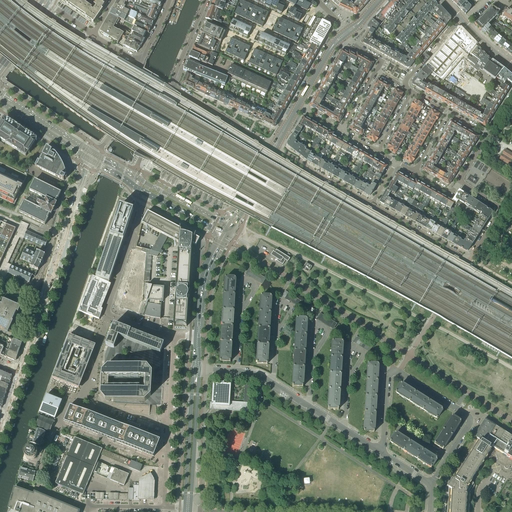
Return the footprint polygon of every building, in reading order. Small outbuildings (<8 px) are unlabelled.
[(72,0),(68,6),(72,8),(78,0),(77,0),(72,0)] [(72,8),(76,11),(82,3),(78,0),(72,8)] [(96,0),(90,9),(85,17),(93,23),(103,10),(101,9),(104,5),(96,0)] [(118,0),(115,5),(125,9),(129,2),(140,6),(141,3),(143,4),(143,2),(138,0),(136,0),(118,0)] [(137,0),(138,0),(143,2),(147,4),(149,5),(159,8),(160,7),(161,7),(161,5),(161,3),(151,0),(137,0)] [(216,0),(214,8),(222,12),(232,16),(238,0),(216,0)] [(251,39),(254,41),(285,55),(286,55),(289,49),(289,50),(291,46),(290,46),(292,41),(297,43),(303,29),(305,25),(303,24),(301,23),(306,15),(303,14),(284,5),(280,4),(272,0),(240,0),(234,14),(231,23),(232,23),(229,29),(230,30),(251,39)] [(296,0),(295,5),(295,6),(295,5),(301,8),(307,11),(311,5),(304,2),(303,4),(297,1),(297,0),(296,0)] [(338,7),(344,9),(349,4),(346,2),(347,1),(348,0),(344,0),(343,1),(338,7)] [(394,0),(390,0),(389,2),(394,7),(396,9),(398,8),(399,6),(400,5),(394,0)] [(405,0),(403,0),(407,3),(405,5),(411,10),(414,7),(405,0)] [(436,9),(438,6),(437,4),(433,0),(430,0),(428,2),(434,7),(435,8),(436,9)] [(461,0),(456,5),(459,8),(467,0),(461,0)] [(467,0),(459,8),(462,11),(470,3),(469,1),(467,0)] [(125,9),(134,13),(152,21),(154,22),(154,21),(154,20),(155,20),(156,18),(156,16),(157,16),(158,14),(157,14),(157,13),(141,7),(140,6),(129,2),(125,9)] [(350,2),(349,3),(359,12),(363,7),(357,2),(354,6),(350,2)] [(393,14),(393,13),(395,11),(393,9),(394,7),(389,2),(385,6),(393,14)] [(433,9),(434,7),(428,2),(426,5),(433,12),(436,9),(435,8),(434,9),(433,9)] [(76,11),(81,14),(86,6),(82,3),(76,11)] [(349,3),(349,4),(344,9),(356,15),(359,12),(349,3)] [(470,3),(462,11),(465,15),(469,11),(471,8),(471,7),(473,5),(470,3)] [(141,7),(157,13),(158,13),(159,8),(149,5),(148,7),(142,4),(141,7)] [(401,5),(400,4),(400,5),(399,6),(400,7),(402,9),(407,14),(411,10),(405,5),(403,7),(401,5)] [(115,5),(113,9),(131,18),(132,18),(134,13),(125,9),(115,5)] [(426,5),(423,9),(428,14),(429,12),(431,13),(429,15),(430,16),(433,12),(426,5)] [(81,14),(85,17),(90,9),(86,6),(81,14)] [(222,12),(214,8),(210,6),(205,19),(212,22),(212,20),(218,23),(227,27),(229,24),(223,22),(223,23),(221,22),(221,21),(220,20),(220,21),(218,20),(222,12)] [(382,10),(388,16),(389,14),(392,15),(393,14),(385,6),(382,10)] [(399,6),(398,8),(401,10),(399,12),(405,17),(407,14),(402,9),(400,7),(399,6)] [(438,6),(436,9),(433,12),(430,16),(433,13),(439,19),(445,13),(439,6),(439,7),(438,6)] [(481,31),(487,25),(498,13),(500,15),(501,13),(493,7),(493,8),(492,7),(489,10),(490,11),(487,14),(486,13),(483,16),(484,17),(482,19),(481,18),(478,21),(478,22),(476,25),(475,24),(481,31)] [(112,10),(110,14),(125,22),(128,24),(131,18),(113,9),(112,10)] [(419,13),(427,19),(428,18),(426,16),(428,14),(423,9),(419,13)] [(503,16),(506,19),(511,11),(508,9),(503,16)] [(382,10),(378,14),(384,20),(386,18),(388,19),(386,21),(387,22),(389,20),(390,18),(388,16),(382,10)] [(395,11),(393,13),(402,21),(405,17),(399,12),(398,14),(395,11)] [(134,13),(132,18),(144,24),(151,27),(153,23),(154,22),(152,21),(134,13)] [(393,13),(393,14),(392,15),(391,17),(399,24),(402,21),(393,13)] [(417,16),(422,21),(424,19),(426,21),(427,19),(419,13),(417,16)] [(439,22),(445,27),(450,20),(450,19),(445,13),(439,19),(441,20),(439,22)] [(109,38),(118,43),(121,38),(123,35),(126,36),(129,38),(142,45),(145,39),(143,38),(131,32),(130,34),(125,31),(124,34),(113,28),(118,21),(123,24),(125,22),(110,14),(104,24),(99,32),(104,34),(103,36),(106,37),(109,39),(109,38)] [(378,14),(371,22),(378,28),(384,20),(378,14)] [(419,24),(421,26),(423,24),(421,23),(422,21),(417,16),(414,19),(419,24)] [(427,19),(430,22),(433,24),(441,31),(445,27),(439,22),(438,21),(436,24),(430,19),(432,17),(430,16),(428,18),(427,19)] [(391,17),(390,18),(389,20),(389,21),(396,27),(399,24),(391,17)] [(58,34),(62,27),(63,26),(61,26),(61,25),(59,24),(57,23),(56,23),(56,22),(52,20),(51,19),(49,18),(45,24),(45,25),(44,25),(45,25),(46,26),(50,28),(53,30),(56,32),(58,34)] [(144,24),(132,18),(131,18),(128,24),(134,26),(146,32),(148,33),(151,27),(144,24)] [(309,43),(312,45),(319,49),(321,46),(331,28),(330,25),(329,24),(318,19),(315,24),(306,41),(309,43)] [(414,19),(411,22),(413,24),(416,27),(417,27),(418,28),(419,26),(420,27),(421,26),(419,24),(414,19)] [(427,19),(426,21),(431,25),(429,28),(431,30),(437,35),(441,31),(433,24),(430,22),(427,19)] [(389,20),(387,22),(389,24),(387,26),(393,31),(396,27),(389,21),(389,20)] [(367,28),(371,30),(376,33),(378,34),(379,33),(380,30),(378,28),(371,22),(370,24),(367,28)] [(409,24),(408,26),(415,33),(417,31),(415,29),(416,27),(413,24),(411,22),(409,24)] [(203,35),(212,39),(221,43),(225,33),(204,23),(200,33),(203,35)] [(393,31),(387,26),(385,24),(384,25),(382,28),(383,28),(384,29),(384,30),(389,35),(393,31)] [(483,33),(485,34),(490,28),(487,25),(481,31),(483,33)] [(121,79),(118,86),(125,89),(126,86),(127,84),(129,80),(131,76),(131,74),(133,71),(133,70),(134,67),(135,67),(135,66),(133,65),(130,64),(129,63),(126,61),(125,61),(121,58),(120,58),(116,55),(116,56),(116,57),(115,57),(115,58),(112,56),(113,54),(111,53),(111,52),(106,50),(106,49),(102,47),(101,47),(100,46),(97,44),(96,44),(95,43),(92,42),(91,41),(87,39),(86,38),(85,40),(84,40),(82,38),(80,37),(79,37),(80,37),(75,34),(75,35),(75,34),(71,32),(70,31),(66,29),(65,29),(65,28),(63,26),(62,27),(58,34),(63,37),(70,41),(72,42),(74,44),(77,45),(79,47),(82,48),(82,49),(81,51),(80,52),(83,53),(88,56),(90,57),(92,59),(95,60),(95,61),(97,62),(99,63),(101,64),(104,66),(106,67),(108,68),(109,69),(109,68),(116,72),(117,73),(118,74),(120,75),(121,76),(122,76),(121,79)] [(131,32),(143,38),(146,32),(134,26),(131,32)] [(408,26),(404,30),(410,34),(412,32),(413,36),(415,33),(408,26)] [(425,36),(423,39),(429,45),(433,40),(421,30),(419,28),(418,30),(425,36)] [(432,60),(425,68),(432,73),(434,75),(435,76),(436,76),(439,78),(442,80),(448,73),(464,54),(467,56),(475,45),(470,39),(465,34),(459,28),(449,40),(432,60)] [(485,34),(489,38),(494,31),(490,28),(485,34)] [(423,29),(421,30),(433,40),(437,35),(431,30),(428,33),(423,29)] [(363,43),(368,46),(372,39),(371,38),(373,34),(374,35),(376,33),(371,30),(363,43)] [(404,30),(402,33),(408,39),(407,40),(408,40),(411,38),(409,36),(410,35),(410,34),(404,30)] [(489,38),(493,41),(498,35),(494,31),(489,38)] [(408,40),(407,40),(408,39),(402,33),(399,36),(406,43),(408,40)] [(199,44),(198,46),(211,52),(216,54),(221,43),(212,39),(203,35),(202,37),(201,36),(198,44),(199,44)] [(368,46),(373,49),(381,36),(380,35),(376,41),(372,39),(368,46)] [(373,49),(378,52),(383,45),(379,43),(383,35),(382,35),(381,36),(373,49)] [(493,41),(497,45),(502,39),(498,35),(493,41)] [(406,43),(399,36),(396,40),(401,44),(401,45),(404,46),(406,43)] [(504,37),(502,39),(497,45),(501,48),(507,42),(506,42),(505,40),(506,38),(504,37)] [(131,44),(129,49),(137,53),(142,45),(129,38),(127,42),(126,41),(126,42),(131,44)] [(225,53),(230,55),(236,41),(231,39),(225,53)] [(378,52),(384,55),(391,43),(392,41),(390,39),(387,45),(387,46),(386,47),(384,46),(383,45),(378,52)] [(415,41),(416,42),(425,49),(429,45),(423,39),(420,42),(417,39),(415,41)] [(230,55),(234,57),(240,43),(236,41),(230,55)] [(425,49),(416,42),(412,46),(415,48),(421,54),(425,49)] [(501,48),(506,52),(511,45),(507,42),(501,48)] [(234,57),(239,59),(245,45),(240,43),(234,57)] [(384,55),(389,58),(393,51),(390,49),(393,43),(391,43),(384,55)] [(191,52),(204,58),(209,60),(211,52),(198,46),(194,44),(191,52)] [(308,51),(306,55),(313,59),(316,54),(302,46),(298,44),(297,46),(297,47),(303,50),(303,49),(308,51)] [(302,44),(302,46),(316,54),(319,49),(312,45),(310,48),(302,44)] [(245,45),(239,59),(244,61),(250,48),(245,45)] [(393,51),(389,58),(394,61),(403,47),(401,45),(401,46),(398,50),(395,48),(394,49),(393,51)] [(476,45),(467,56),(468,57),(469,58),(467,60),(466,59),(465,60),(470,64),(471,63),(471,64),(482,52),(478,47),(477,47),(476,45)] [(394,61),(399,64),(403,57),(400,55),(404,47),(403,47),(394,61)] [(406,49),(407,50),(417,58),(421,54),(415,48),(412,51),(408,48),(406,49)] [(248,63),(253,65),(259,52),(255,50),(248,63)] [(350,59),(349,61),(351,62),(355,55),(349,52),(348,54),(343,50),(341,51),(338,55),(346,59),(347,58),(350,59)] [(410,54),(407,57),(414,63),(417,58),(407,50),(406,51),(410,54)] [(293,54),(293,55),(294,55),(310,64),(313,59),(306,55),(304,59),(299,56),(300,55),(293,51),(292,51),(291,53),(293,54)] [(197,61),(202,63),(204,58),(191,52),(189,57),(197,61)] [(216,55),(216,54),(211,52),(209,60),(207,64),(212,66),(217,55),(216,55)] [(253,65),(257,67),(264,54),(259,52),(253,65)] [(482,52),(471,64),(474,66),(475,66),(478,69),(481,65),(479,64),(486,56),(482,52)] [(257,67),(262,70),(268,56),(264,54),(257,67)] [(356,56),(355,55),(351,62),(353,63),(353,64),(354,64),(355,63),(356,61),(359,55),(357,54),(356,56)] [(299,62),(300,61),(302,62),(300,65),(307,70),(310,64),(294,55),(292,58),(299,62)] [(338,55),(335,61),(347,67),(348,65),(346,64),(344,63),(346,59),(338,55)] [(373,63),(359,55),(356,61),(357,62),(360,64),(361,62),(362,62),(371,67),(373,63)] [(403,57),(399,64),(407,69),(409,68),(414,63),(407,57),(405,55),(403,57)] [(262,70),(266,72),(273,58),(268,56),(262,70)] [(479,64),(481,65),(484,68),(482,71),(495,80),(498,76),(504,69),(492,61),(489,63),(488,63),(491,60),(487,57),(486,56),(479,64)] [(266,72),(271,74),(277,60),(273,58),(266,72)] [(213,82),(216,83),(218,84),(225,86),(225,83),(227,79),(228,77),(225,75),(202,66),(193,62),(187,60),(183,70),(187,72),(196,75),(204,78),(206,79),(208,80),(211,81),(213,82)] [(277,60),(271,74),(276,76),(282,62),(277,60)] [(469,66),(469,65),(470,64),(465,60),(458,70),(463,74),(469,66)] [(335,61),(332,66),(340,70),(342,67),(347,69),(345,73),(347,74),(349,70),(349,69),(347,67),(335,61)] [(290,62),(288,65),(292,68),(304,74),(307,70),(300,65),(298,69),(296,68),(296,67),(296,66),(296,65),(290,62)] [(362,62),(359,68),(368,72),(371,67),(362,62)] [(232,76),(237,67),(231,65),(227,74),(232,76)] [(294,72),(294,71),(296,72),(294,76),(301,80),(304,74),(292,68),(288,65),(287,65),(285,69),(292,72),(294,72)] [(332,66),(329,71),(344,79),(345,78),(347,74),(345,73),(343,76),(341,74),(340,75),(338,74),(340,70),(332,66)] [(351,66),(349,69),(364,77),(366,74),(367,74),(368,72),(359,68),(357,71),(353,69),(354,68),(351,66)] [(231,78),(236,81),(242,70),(237,67),(232,76),(231,78)] [(433,76),(434,75),(425,68),(421,72),(428,78),(431,75),(433,76)] [(356,74),(353,78),(361,82),(364,77),(349,69),(349,70),(356,74)] [(504,69),(498,76),(500,78),(498,81),(500,83),(508,73),(504,69)] [(236,81),(241,83),(246,72),(242,70),(236,81)] [(329,71),(326,76),(334,81),(336,77),(343,81),(344,79),(329,71)] [(195,78),(196,75),(187,72),(182,85),(190,88),(195,78)] [(241,83),(246,85),(251,74),(246,72),(241,83)] [(421,72),(416,79),(422,84),(423,82),(424,80),(425,81),(428,78),(421,72)] [(281,76),(282,76),(298,85),(301,80),(294,76),(292,75),(290,78),(289,78),(289,77),(288,76),(283,73),(281,76)] [(508,73),(500,83),(501,84),(504,81),(505,82),(507,80),(508,81),(511,76),(508,73)] [(246,85),(251,87),(256,76),(251,74),(246,85)] [(251,87),(256,90),(261,79),(256,76),(251,87)] [(280,79),(287,82),(288,81),(289,82),(288,83),(289,84),(288,86),(296,90),(298,85),(282,76),(280,79)] [(326,76),(323,82),(338,90),(339,88),(332,84),(334,81),(326,76)] [(190,88),(195,91),(198,83),(200,80),(195,78),(190,88)] [(345,78),(344,79),(358,87),(361,82),(353,78),(352,81),(345,78)] [(256,90),(261,92),(266,81),(261,79),(256,90)] [(358,87),(344,79),(343,81),(350,85),(348,88),(355,93),(358,87)] [(378,79),(375,83),(386,89),(387,91),(390,86),(378,79)] [(413,85),(424,92),(428,85),(423,82),(422,84),(416,79),(412,83),(413,85)] [(266,81),(261,92),(266,94),(271,83),(266,81)] [(323,82),(320,87),(328,91),(330,87),(337,91),(338,90),(323,82)] [(424,92),(429,95),(436,83),(435,82),(432,87),(428,85),(424,92)] [(492,85),(498,89),(506,94),(509,88),(504,84),(500,88),(498,86),(499,85),(494,82),(492,85)] [(195,91),(200,93),(203,85),(198,83),(195,91)] [(209,97),(214,100),(218,91),(215,90),(218,84),(216,83),(213,89),(209,97)] [(375,87),(373,89),(381,93),(383,90),(385,91),(386,89),(375,83),(374,86),(375,87)] [(429,95),(435,98),(439,91),(435,89),(438,84),(436,83),(429,95)] [(440,101),(445,104),(449,97),(446,95),(448,90),(449,91),(449,90),(450,89),(451,88),(451,87),(452,86),(449,84),(448,87),(446,89),(440,101)] [(200,93),(204,95),(208,87),(203,85),(200,93)] [(125,89),(118,86),(115,94),(121,98),(123,93),(124,90),(125,89)] [(280,86),(279,88),(292,96),(296,90),(288,86),(286,90),(280,86)] [(204,95),(209,97),(213,89),(208,87),(204,95)] [(320,87),(317,92),(329,99),(329,98),(330,97),(326,95),(328,91),(320,87)] [(284,93),(282,96),(290,100),(292,96),(279,88),(278,88),(277,90),(284,93)] [(339,88),(338,90),(352,98),(355,93),(348,88),(346,92),(339,88)] [(439,91),(435,98),(440,101),(446,89),(445,88),(444,90),(440,88),(439,91)] [(370,94),(383,101),(384,99),(384,98),(385,98),(386,96),(384,95),(382,98),(381,98),(378,97),(381,93),(373,89),(370,94)] [(399,97),(401,98),(402,97),(401,96),(403,94),(395,89),(393,92),(392,91),(391,93),(394,94),(394,95),(396,96),(396,95),(399,96),(399,97)] [(492,90),(491,92),(502,99),(506,94),(498,89),(496,93),(492,90)] [(352,98),(338,90),(337,91),(344,95),(342,99),(349,103),(352,98)] [(445,104),(450,107),(459,91),(457,90),(457,91),(456,91),(453,95),(452,95),(451,98),(449,97),(445,104)] [(494,96),(492,100),(499,104),(502,99),(491,92),(488,90),(486,92),(491,95),(494,96)] [(214,100),(219,102),(223,93),(218,91),(214,100)] [(219,102),(223,104),(229,93),(224,91),(223,93),(219,102)] [(450,107),(455,110),(460,103),(456,101),(459,96),(460,97),(461,95),(463,96),(464,94),(459,91),(450,107)] [(317,92),(314,97),(322,101),(324,98),(328,100),(329,99),(317,92)] [(223,104),(228,106),(233,96),(233,95),(229,93),(223,104)] [(390,97),(398,102),(400,100),(401,98),(399,97),(399,96),(396,95),(396,96),(394,95),(394,94),(391,93),(390,95),(391,95),(390,97)] [(173,105),(176,107),(176,106),(188,113),(188,112),(189,111),(189,110),(190,110),(190,109),(191,108),(192,105),(193,104),(193,103),(192,102),(188,100),(187,100),(183,97),(181,96),(181,95),(180,95),(178,94),(177,94),(177,96),(176,97),(175,100),(174,101),(174,102),(174,103),(173,105)] [(381,103),(383,101),(370,94),(367,99),(375,103),(377,100),(379,101),(379,102),(381,103)] [(228,106),(233,109),(237,100),(234,99),(235,97),(233,96),(228,106)] [(272,98),(274,99),(287,106),(290,100),(282,96),(282,97),(280,96),(278,99),(273,96),(272,98)] [(461,113),(469,98),(467,96),(465,99),(464,99),(461,104),(460,103),(455,110),(461,113)] [(104,118),(111,122),(113,118),(114,114),(116,109),(118,105),(120,101),(120,100),(114,97),(113,97),(113,98),(112,101),(111,103),(109,106),(106,113),(104,118)] [(314,97),(311,102),(321,108),(322,106),(320,105),(322,101),(314,97)] [(384,98),(384,99),(389,102),(389,103),(391,104),(392,103),(394,105),(396,106),(398,102),(390,97),(389,97),(388,99),(385,98),(384,98)] [(461,113),(466,116),(470,108),(466,106),(469,102),(471,99),(469,98),(461,113)] [(278,103),(276,107),(284,111),(287,106),(274,99),(273,101),(278,103)] [(332,99),(332,100),(346,108),(349,103),(342,99),(340,102),(333,99),(332,99)] [(373,107),(375,103),(367,99),(364,105),(377,112),(377,111),(379,107),(378,106),(377,108),(376,107),(375,108),(373,107)] [(387,103),(385,106),(393,110),(396,106),(394,105),(392,103),(391,104),(389,103),(389,102),(384,99),(383,101),(386,103),(387,103)] [(481,100),(496,109),(499,104),(492,100),(490,103),(483,99),(482,100),(481,100)] [(233,109),(238,111),(242,102),(237,100),(233,109)] [(338,105),(336,109),(343,113),(346,108),(332,100),(331,102),(330,103),(335,106),(336,104),(338,105)] [(479,104),(480,106),(481,106),(482,105),(483,103),(486,105),(485,105),(488,107),(486,110),(493,115),(496,109),(481,100),(479,104)] [(413,103),(412,105),(415,107),(414,107),(417,108),(417,107),(419,109),(421,110),(423,108),(422,108),(423,105),(415,101),(413,103)] [(238,111),(243,113),(246,104),(242,102),(238,111)] [(310,107),(324,114),(326,110),(323,109),(324,107),(322,106),(321,108),(311,102),(310,105),(311,107),(310,107)] [(193,109),(192,111),(190,110),(189,110),(189,111),(188,112),(188,113),(188,114),(185,118),(180,128),(173,140),(166,154),(162,160),(162,161),(161,161),(159,166),(158,167),(162,169),(163,170),(164,170),(165,171),(166,172),(167,172),(168,173),(169,173),(170,174),(171,174),(172,175),(173,176),(174,176),(176,177),(177,177),(177,178),(178,178),(178,179),(183,181),(184,181),(183,181),(188,184),(189,184),(193,187),(193,186),(193,187),(194,187),(198,189),(199,190),(203,192),(204,192),(204,193),(208,195),(209,195),(213,198),(214,198),(219,200),(220,201),(224,203),(225,203),(225,204),(227,205),(228,205),(231,200),(232,200),(233,198),(236,194),(237,193),(237,192),(238,191),(240,187),(241,185),(244,181),(245,178),(247,175),(247,174),(249,172),(251,167),(252,165),(255,161),(256,159),(258,154),(259,153),(260,152),(257,150),(254,148),(251,146),(246,143),(249,137),(245,135),(244,134),(240,132),(239,131),(235,129),(235,128),(231,126),(230,126),(230,125),(226,123),(225,123),(221,120),(220,120),(216,117),(212,114),(211,114),(207,112),(206,113),(207,113),(207,114),(206,114),(205,115),(205,117),(204,118),(204,117),(196,112),(197,110),(198,107),(198,106),(197,105),(197,106),(197,105),(196,104),(195,105),(194,107),(193,109)] [(243,113),(247,115),(252,105),(250,104),(249,106),(246,104),(243,113)] [(257,106),(252,104),(252,105),(247,115),(252,117),(256,109),(257,107),(257,106)] [(267,109),(270,110),(281,116),(284,111),(276,107),(275,106),(274,108),(273,109),(271,108),(273,105),(270,104),(267,109)] [(466,116),(471,119),(479,105),(477,104),(473,111),(470,108),(466,116)] [(471,119),(476,122),(480,114),(477,112),(480,106),(479,104),(479,105),(471,119)] [(154,150),(152,154),(162,160),(166,154),(173,140),(180,128),(185,118),(188,114),(188,113),(176,106),(176,107),(173,105),(168,116),(163,127),(162,130),(159,136),(155,146),(154,150)] [(375,114),(377,112),(364,105),(361,110),(369,114),(371,110),(374,112),(374,113),(375,114)] [(412,106),(410,109),(418,114),(420,111),(421,112),(421,110),(419,109),(417,107),(417,108),(414,107),(415,107),(412,105),(411,106),(412,106)] [(207,111),(206,111),(202,108),(202,109),(201,108),(202,108),(200,107),(198,106),(198,107),(197,110),(196,112),(204,117),(204,118),(205,117),(205,115),(206,114),(207,114),(207,113),(206,113),(207,112),(207,111)] [(383,108),(382,109),(384,111),(386,112),(387,112),(389,113),(391,114),(393,110),(385,106),(384,108),(383,108)] [(252,117),(257,120),(260,111),(262,109),(257,107),(256,109),(252,117)] [(265,114),(266,112),(266,110),(262,108),(262,109),(260,111),(257,120),(261,122),(265,114)] [(331,110),(331,111),(331,113),(341,119),(343,116),(342,116),(343,113),(336,109),(334,113),(332,112),(333,111),(331,110)] [(382,112),(381,114),(389,118),(391,114),(389,113),(387,112),(386,112),(384,111),(382,109),(381,111),(382,112)] [(410,109),(408,113),(410,114),(410,115),(412,116),(413,115),(415,116),(414,117),(417,118),(418,117),(417,116),(418,114),(410,109)] [(482,112),(480,114),(482,116),(489,120),(493,115),(486,110),(484,109),(482,111),(485,112),(484,113),(482,112)] [(281,116),(270,110),(269,113),(273,115),(272,118),(270,117),(266,124),(274,128),(281,116)] [(326,110),(324,114),(339,123),(341,119),(331,113),(331,111),(330,112),(326,110)] [(367,118),(369,114),(361,110),(358,115),(371,122),(371,120),(369,119),(367,118)] [(429,112),(428,114),(430,115),(430,116),(432,117),(433,116),(435,117),(435,118),(438,119),(439,118),(438,117),(439,114),(431,110),(430,112),(429,112)] [(408,113),(406,117),(414,122),(415,120),(419,122),(420,120),(417,118),(414,117),(415,116),(413,115),(412,116),(410,115),(410,114),(408,113)] [(261,122),(266,124),(270,117),(270,116),(265,114),(261,122)] [(379,116),(378,116),(377,117),(380,119),(379,120),(382,121),(382,120),(385,121),(384,122),(386,123),(389,118),(381,114),(379,116)] [(428,116),(426,118),(434,123),(436,120),(437,121),(438,119),(435,118),(435,117),(433,116),(432,117),(430,116),(430,115),(428,114),(427,115),(428,116)] [(480,114),(476,122),(485,127),(489,120),(482,116),(480,114)] [(370,122),(371,122),(358,115),(355,120),(363,125),(365,121),(369,123),(370,122)] [(377,120),(376,122),(384,127),(386,123),(384,122),(385,121),(382,120),(382,121),(379,120),(380,119),(377,117),(374,116),(374,117),(373,117),(377,120)] [(303,117),(295,132),(301,135),(305,128),(309,120),(304,117),(303,118),(303,117)] [(406,117),(403,121),(406,123),(408,125),(409,124),(411,125),(410,125),(412,126),(415,128),(416,126),(412,124),(414,122),(406,117)] [(424,120),(423,122),(426,124),(428,125),(428,124),(431,126),(430,126),(432,127),(434,123),(426,118),(425,121),(424,120)] [(24,131),(18,128),(17,127),(17,128),(4,119),(4,120),(0,126),(0,139),(15,150),(26,157),(36,141),(36,140),(24,132),(24,131)] [(308,134),(315,123),(309,120),(305,128),(309,130),(307,133),(308,134)] [(365,126),(363,125),(355,120),(354,122),(353,122),(351,125),(362,131),(363,129),(365,126)] [(99,129),(100,129),(102,131),(105,133),(106,132),(108,129),(108,128),(109,127),(110,125),(110,124),(103,121),(102,123),(101,125),(100,128),(99,129)] [(403,121),(401,125),(409,130),(410,128),(411,128),(412,126),(410,125),(411,125),(409,124),(408,125),(406,123),(403,121)] [(448,128),(446,130),(452,134),(454,131),(455,132),(459,125),(451,121),(447,128),(448,128)] [(374,124),(373,126),(375,127),(375,128),(377,129),(378,128),(380,130),(382,131),(384,127),(376,122),(375,124),(374,124)] [(423,124),(422,126),(430,131),(432,127),(430,126),(431,126),(428,124),(428,125),(426,124),(423,122),(422,123),(423,124)] [(315,133),(320,126),(315,123),(308,134),(306,138),(308,139),(312,131),(315,133)] [(365,132),(362,131),(351,125),(349,129),(363,136),(364,134),(365,132)] [(373,128),(371,130),(379,135),(382,131),(380,130),(378,128),(377,129),(375,128),(375,127),(373,126),(371,125),(370,126),(373,128)] [(401,125),(398,130),(401,131),(401,132),(404,133),(404,132),(406,133),(406,134),(411,136),(412,135),(408,132),(409,130),(401,125)] [(465,129),(459,125),(455,132),(461,135),(465,129)] [(316,143),(325,129),(320,126),(315,133),(319,135),(317,139),(316,138),(314,141),(312,139),(311,141),(316,143)] [(419,128),(418,130),(422,132),(421,132),(423,133),(424,132),(426,134),(428,135),(430,131),(422,126),(420,129),(419,128)] [(324,142),(325,141),(330,132),(325,129),(316,143),(316,144),(318,145),(319,143),(321,140),(322,140),(322,141),(324,142)] [(465,141),(471,132),(465,129),(461,135),(459,138),(461,139),(463,136),(464,137),(463,140),(465,141)] [(369,132),(368,134),(371,135),(370,136),(372,138),(373,137),(375,138),(378,140),(379,138),(378,137),(379,135),(371,130),(370,133),(369,132)] [(398,130),(396,134),(404,138),(406,136),(410,138),(411,136),(406,134),(406,133),(404,132),(404,133),(401,132),(401,131),(398,130)] [(418,132),(417,135),(425,139),(428,135),(426,134),(424,132),(423,133),(421,132),(422,132),(418,130),(417,132),(418,132)] [(446,130),(443,136),(456,143),(457,143),(458,141),(458,140),(452,137),(454,135),(452,134),(446,130)] [(288,146),(292,150),(296,143),(296,142),(295,141),(298,136),(300,137),(301,135),(295,132),(288,144),(288,145),(288,146)] [(325,149),(326,150),(327,150),(334,136),(332,135),(333,134),(330,132),(325,141),(329,143),(325,149)] [(466,142),(473,146),(479,137),(471,132),(465,141),(466,141),(467,139),(469,140),(467,142),(466,141),(466,142)] [(371,135),(368,134),(367,136),(368,136),(367,139),(368,140),(371,142),(371,141),(375,143),(376,141),(377,141),(378,140),(375,138),(373,137),(372,138),(370,136),(371,135)] [(396,134),(394,138),(397,139),(396,140),(399,141),(399,140),(401,141),(401,142),(403,143),(404,141),(403,141),(404,138),(396,134)] [(415,136),(414,138),(417,140),(419,142),(419,141),(421,142),(423,143),(425,139),(417,135),(416,137),(415,136)] [(327,150),(328,151),(332,145),(335,147),(339,139),(334,136),(327,150)] [(443,136),(440,141),(448,145),(450,141),(452,143),(451,144),(455,146),(456,143),(443,136)] [(257,150),(263,147),(263,146),(261,145),(259,144),(258,143),(254,141),(254,140),(249,138),(249,137),(246,143),(251,146),(254,148),(257,150)] [(292,150),(297,153),(305,138),(304,137),(300,144),(296,142),(296,143),(292,150)] [(297,153),(302,157),(306,150),(307,148),(303,146),(304,144),(305,144),(306,142),(307,139),(306,138),(305,138),(297,153)] [(394,138),(392,142),(400,146),(401,144),(402,145),(403,143),(401,142),(401,141),(399,140),(399,141),(396,140),(397,139),(394,138)] [(414,141),(413,143),(421,147),(423,143),(421,142),(419,141),(419,142),(417,140),(414,138),(413,140),(414,141)] [(335,155),(337,156),(338,155),(345,142),(339,139),(335,147),(339,149),(338,151),(335,155)] [(457,143),(470,151),(473,146),(466,142),(464,140),(462,143),(458,141),(457,143)] [(311,152),(316,144),(316,143),(311,141),(313,142),(310,149),(311,149),(309,152),(306,150),(302,157),(306,161),(310,154),(311,152)] [(440,141),(437,146),(450,153),(451,152),(450,151),(450,150),(448,149),(447,150),(446,149),(448,145),(440,141)] [(345,155),(346,153),(350,145),(345,142),(338,155),(339,155),(341,153),(345,155)] [(389,144),(388,145),(391,147),(393,149),(394,148),(396,149),(396,150),(401,153),(402,151),(401,150),(398,149),(400,146),(392,142),(390,144),(389,144)] [(410,145),(409,146),(412,148),(412,149),(414,150),(415,149),(417,150),(417,151),(418,151),(421,147),(413,143),(411,145),(410,145)] [(459,151),(467,156),(470,151),(457,143),(456,143),(455,146),(457,147),(457,146),(459,147),(459,146),(462,148),(459,151)] [(316,144),(311,152),(310,154),(311,154),(311,153),(313,154),(318,150),(320,146),(318,145),(316,144)] [(342,159),(347,162),(355,148),(350,145),(346,153),(349,155),(348,157),(345,155),(342,159)] [(391,147),(388,145),(387,147),(388,148),(387,150),(395,155),(396,152),(397,153),(400,155),(401,153),(396,150),(396,149),(394,148),(393,149),(391,147)] [(409,149),(408,151),(416,156),(418,151),(417,151),(417,150),(415,149),(414,150),(412,149),(412,148),(409,146),(408,148),(409,149)] [(437,146),(434,151),(442,155),(444,152),(449,155),(450,153),(437,146)] [(36,167),(64,181),(66,176),(65,171),(65,169),(64,167),(63,166),(62,164),(61,162),(61,160),(59,159),(58,157),(57,155),(56,154),(55,152),(46,147),(42,155),(40,154),(37,160),(38,160),(35,166),(36,167)] [(312,164),(317,167),(326,150),(325,149),(323,148),(321,153),(322,154),(321,155),(318,153),(316,157),(312,164)] [(347,162),(349,163),(350,163),(352,159),(351,159),(353,157),(357,159),(361,152),(355,148),(347,162)] [(98,161),(96,168),(94,173),(98,175),(99,175),(103,177),(103,176),(104,174),(105,172),(110,157),(111,154),(109,153),(108,152),(107,152),(106,151),(102,149),(100,154),(98,160),(98,161)] [(317,167),(322,170),(326,162),(327,160),(324,158),(327,154),(330,156),(331,153),(328,151),(327,150),(326,150),(317,167)] [(499,159),(504,162),(510,166),(511,163),(511,154),(505,150),(499,159)] [(405,153),(404,155),(407,156),(409,158),(409,157),(411,158),(414,160),(415,159),(414,158),(416,156),(408,151),(406,153),(405,153)] [(434,151),(431,157),(444,164),(444,163),(445,162),(442,160),(442,161),(440,159),(442,155),(434,151)] [(450,153),(464,161),(467,156),(459,151),(457,155),(455,153),(452,151),(451,152),(450,153)] [(356,167),(358,168),(366,154),(361,152),(357,159),(360,161),(356,167)] [(453,162),(460,166),(464,161),(450,153),(449,155),(451,157),(452,156),(455,158),(453,162)] [(158,167),(159,166),(161,161),(162,161),(162,160),(152,154),(150,158),(149,161),(150,162),(151,162),(151,163),(152,163),(152,164),(152,163),(153,164),(157,166),(158,167)] [(306,161),(312,164),(316,157),(311,154),(310,154),(306,161)] [(366,154),(358,168),(360,169),(362,165),(363,163),(367,165),(371,158),(366,154)] [(407,156),(404,155),(403,156),(404,157),(403,159),(411,164),(413,161),(413,162),(414,160),(411,158),(409,157),(409,158),(407,156)] [(327,173),(333,176),(337,169),(333,166),(334,164),(336,162),(339,157),(337,156),(334,160),(327,173)] [(285,160),(280,157),(279,159),(277,162),(277,163),(276,164),(276,165),(284,169),(296,176),(300,178),(319,190),(324,192),(338,201),(363,215),(367,217),(386,228),(397,234),(411,242),(412,243),(419,247),(427,251),(442,260),(450,264),(454,267),(457,269),(457,268),(458,268),(458,267),(460,265),(461,263),(461,262),(461,261),(462,261),(462,262),(459,260),(458,259),(454,257),(454,256),(450,254),(449,254),(445,251),(444,251),(440,248),(440,249),(439,248),(435,246),(434,246),(434,245),(430,243),(425,240),(421,237),(420,238),(420,237),(416,235),(415,235),(411,232),(410,232),(406,229),(405,229),(401,226),(401,227),(401,226),(396,224),(396,223),(392,221),(391,221),(387,218),(386,218),(382,215),(382,216),(381,215),(377,213),(376,212),(372,210),(367,207),(362,204),(358,202),(357,202),(357,201),(353,199),(352,199),(348,196),(347,196),(348,196),(343,193),(343,194),(343,193),(339,191),(338,191),(338,190),(334,188),(333,188),(329,185),(328,185),(324,183),(323,182),(319,180),(319,179),(314,177),(314,176),(310,174),(309,174),(305,171),(304,171),(300,168),(299,168),(296,166),(295,165),(295,166),(295,165),(291,163),(290,163),(290,162),(286,160),(285,160)] [(431,157),(428,162),(434,165),(438,167),(440,164),(443,165),(444,164),(431,157)] [(367,173),(369,174),(376,160),(371,158),(367,165),(370,167),(369,169),(367,173)] [(111,180),(113,181),(121,159),(119,159),(111,180)] [(322,170),(327,173),(334,160),(332,160),(331,162),(327,160),(326,162),(322,170)] [(368,174),(373,177),(375,174),(372,173),(372,172),(374,169),(377,171),(382,163),(376,160),(369,174),(368,174)] [(445,162),(444,163),(447,165),(457,171),(460,166),(453,162),(451,165),(449,164),(450,163),(446,161),(445,162)] [(0,198),(14,205),(19,196),(18,195),(27,176),(0,162),(0,198)] [(338,179),(343,182),(347,174),(349,171),(345,169),(349,163),(347,162),(345,166),(338,179)] [(422,170),(430,175),(434,169),(433,168),(434,165),(428,162),(427,164),(426,163),(422,170)] [(375,174),(373,177),(379,180),(387,166),(382,163),(377,171),(379,172),(377,175),(375,174)] [(447,172),(448,173),(454,176),(457,171),(447,165),(444,163),(444,164),(443,165),(449,168),(447,172)] [(333,176),(338,179),(345,166),(343,165),(341,168),(340,170),(337,169),(333,176)] [(343,182),(348,185),(358,168),(356,167),(355,166),(353,171),(351,173),(352,174),(351,176),(347,174),(343,182)] [(348,185),(354,188),(358,180),(359,178),(357,176),(361,169),(360,169),(358,168),(348,185)] [(430,175),(435,178),(439,172),(434,169),(430,175)] [(397,172),(390,185),(394,187),(397,182),(401,175),(397,172)] [(435,178),(441,181),(445,175),(439,172),(435,178)] [(445,175),(441,181),(448,185),(454,176),(448,173),(447,176),(445,175)] [(402,185),(406,177),(401,175),(397,182),(402,185)] [(354,188),(359,191),(366,179),(364,177),(362,180),(361,182),(358,180),(354,188)] [(368,186),(364,193),(368,196),(369,196),(370,196),(375,186),(379,180),(373,177),(372,180),(368,186)] [(404,193),(411,180),(406,177),(402,185),(406,187),(403,192),(404,193)] [(359,191),(364,193),(368,186),(364,184),(366,181),(367,179),(366,179),(359,191)] [(58,199),(61,193),(35,180),(29,191),(43,198),(42,201),(40,200),(37,204),(39,205),(38,208),(24,202),(19,212),(45,225),(48,219),(47,219),(49,214),(51,215),(52,212),(53,212),(55,207),(56,204),(55,203),(57,199),(58,199)] [(408,199),(408,198),(409,196),(406,194),(409,189),(413,191),(413,190),(418,182),(416,180),(415,182),(411,180),(404,193),(403,195),(403,196),(408,199)] [(418,182),(413,190),(416,192),(415,195),(414,195),(411,199),(414,201),(415,197),(423,184),(418,182)] [(420,193),(424,195),(428,187),(423,184),(415,197),(417,198),(420,193)] [(398,189),(394,187),(390,185),(388,189),(392,191),(391,192),(395,194),(396,195),(401,199),(403,196),(403,195),(404,193),(403,192),(400,190),(398,191),(397,190),(398,189)] [(422,205),(423,206),(424,207),(433,190),(428,187),(424,195),(427,197),(425,201),(422,205)] [(380,203),(384,205),(390,194),(393,196),(395,197),(396,195),(395,194),(391,192),(392,191),(388,189),(380,203)] [(433,190),(424,207),(426,208),(431,199),(434,201),(439,193),(433,190)] [(457,203),(463,194),(459,191),(453,201),(454,202),(454,203),(457,204),(457,203)] [(435,207),(437,208),(444,196),(439,193),(434,201),(438,203),(435,207)] [(387,206),(389,208),(393,200),(389,198),(389,196),(391,197),(392,195),(390,194),(384,205),(385,206),(386,207),(387,206)] [(463,194),(457,203),(460,204),(461,203),(462,203),(460,206),(462,207),(463,205),(463,204),(468,197),(463,194)] [(389,208),(394,211),(401,199),(396,195),(395,197),(399,199),(397,202),(393,200),(389,208)] [(437,208),(437,209),(438,210),(438,209),(439,209),(441,205),(445,207),(449,200),(444,196),(437,208)] [(464,211),(465,212),(473,200),(468,197),(463,204),(467,207),(464,211)] [(400,214),(405,217),(413,201),(411,199),(408,198),(408,199),(406,202),(407,202),(406,202),(410,204),(407,208),(404,206),(400,214)] [(394,211),(400,214),(404,206),(400,204),(403,200),(401,199),(394,211)] [(449,200),(445,207),(450,210),(448,213),(447,215),(445,218),(447,219),(450,214),(451,212),(453,209),(451,208),(454,204),(454,203),(454,202),(453,201),(452,200),(451,200),(449,200)] [(473,200),(465,212),(463,217),(465,218),(469,212),(472,214),(474,211),(478,204),(473,200)] [(405,217),(410,220),(414,212),(410,210),(413,206),(416,208),(419,204),(414,201),(413,201),(405,217)] [(415,223),(424,208),(424,207),(423,206),(422,206),(419,204),(416,208),(420,210),(418,214),(414,212),(410,220),(415,223)] [(479,214),(480,213),(483,207),(482,206),(481,205),(480,205),(478,204),(474,211),(479,214)] [(99,269),(96,278),(108,283),(109,282),(112,273),(115,266),(119,254),(125,234),(130,219),(133,210),(127,208),(120,205),(116,217),(112,230),(107,243),(102,258),(101,261),(99,269)] [(482,214),(481,215),(488,220),(492,214),(491,212),(483,207),(480,213),(482,214)] [(415,223),(420,226),(425,218),(421,216),(425,208),(424,208),(415,223)] [(420,226),(425,228),(433,215),(434,212),(430,210),(428,212),(432,214),(428,220),(425,218),(420,226)] [(178,250),(184,251),(184,248),(186,248),(186,244),(190,244),(192,245),(192,244),(196,246),(199,239),(189,234),(180,229),(179,229),(174,226),(173,225),(167,222),(166,222),(161,219),(160,219),(155,216),(154,215),(148,212),(147,212),(147,213),(142,223),(142,224),(161,234),(151,251),(159,253),(161,250),(168,237),(179,243),(179,244),(178,248),(178,250)] [(27,230),(29,225),(21,221),(20,223),(3,216),(0,214),(0,279),(5,282),(6,279),(7,279),(8,278),(6,277),(7,273),(11,265),(23,239),(26,231),(27,231),(27,230)] [(425,228),(431,232),(435,224),(431,222),(435,216),(433,215),(425,228)] [(481,215),(477,220),(484,225),(488,220),(481,215)] [(475,224),(474,225),(481,230),(484,225),(477,220),(476,219),(474,218),(470,216),(468,219),(475,224)] [(436,235),(441,237),(445,230),(442,228),(444,223),(445,224),(446,222),(444,221),(443,223),(436,235)] [(431,232),(436,235),(443,223),(441,222),(439,226),(435,224),(431,232)] [(464,223),(462,225),(465,227),(478,235),(481,230),(474,225),(472,229),(467,226),(468,226),(466,225),(464,223)] [(446,240),(455,226),(455,225),(453,224),(451,228),(449,232),(445,230),(441,237),(446,240)] [(465,227),(462,225),(461,228),(466,231),(467,230),(470,232),(467,236),(475,240),(478,235),(465,227)] [(446,240),(452,243),(456,236),(452,234),(455,230),(456,227),(455,226),(446,240)] [(24,239),(29,241),(32,234),(27,231),(26,231),(26,232),(24,238),(23,238),(23,239),(24,239)] [(29,241),(34,243),(37,236),(32,234),(29,241)] [(34,243),(39,245),(42,238),(37,236),(34,243)] [(457,246),(460,240),(461,239),(456,236),(452,243),(454,245),(456,246),(457,246)] [(464,240),(464,241),(471,245),(472,245),(472,244),(473,243),(473,242),(475,240),(467,236),(464,240)] [(42,238),(39,245),(44,248),(45,248),(45,247),(48,241),(48,240),(48,241),(42,238)] [(460,240),(457,246),(458,247),(458,248),(460,249),(461,249),(466,251),(468,251),(471,245),(464,241),(463,242),(460,240)] [(184,251),(178,250),(178,254),(178,258),(177,264),(177,265),(177,268),(177,271),(177,272),(177,275),(176,278),(176,282),(176,283),(176,289),(175,289),(174,297),(175,297),(175,301),(175,304),(173,326),(174,326),(174,325),(175,325),(175,324),(176,324),(177,324),(178,324),(178,323),(179,323),(180,323),(181,323),(182,324),(183,324),(184,325),(185,325),(185,326),(186,326),(186,327),(187,319),(188,298),(189,298),(190,290),(189,290),(189,286),(190,269),(190,268),(190,265),(191,254),(191,251),(192,247),(192,245),(190,244),(186,244),(186,248),(184,248),(184,251)] [(31,268),(37,270),(37,271),(38,271),(38,270),(40,265),(41,265),(42,261),(43,261),(42,261),(45,255),(44,255),(38,252),(37,252),(26,247),(21,260),(32,264),(30,267),(31,268)] [(276,261),(282,265),(285,261),(288,262),(290,259),(276,250),(274,252),(273,252),(270,256),(277,260),(276,261)] [(130,275),(127,311),(138,315),(139,310),(138,310),(140,302),(143,253),(138,251),(130,275)] [(303,269),(308,272),(311,267),(306,264),(303,269)] [(11,265),(7,273),(29,283),(30,282),(29,282),(30,282),(29,282),(32,275),(11,265)] [(96,278),(92,276),(81,305),(79,312),(99,320),(103,309),(101,309),(105,299),(111,285),(108,283),(96,278)] [(225,286),(224,294),(234,295),(235,292),(235,288),(235,287),(235,285),(235,282),(235,279),(235,278),(234,279),(232,278),(231,278),(229,278),(226,278),(225,278),(225,286)] [(146,286),(144,302),(147,302),(147,300),(148,300),(143,316),(144,316),(144,315),(145,316),(145,315),(149,316),(148,317),(150,317),(154,317),(154,318),(155,318),(159,318),(160,318),(160,319),(162,301),(163,289),(162,289),(163,285),(162,285),(162,286),(154,285),(155,284),(154,284),(153,288),(152,288),(152,287),(146,286)] [(223,310),(233,310),(234,308),(234,304),(234,302),(234,301),(234,298),(234,295),(224,294),(224,302),(223,310)] [(261,304),(260,313),(270,313),(271,310),(271,307),(271,306),(271,305),(271,304),(271,300),(271,297),(270,297),(268,297),(268,296),(267,296),(265,296),(262,296),(261,296),(261,304)] [(21,307),(13,304),(2,299),(0,302),(0,328),(5,330),(4,332),(8,333),(15,317),(14,317),(15,314),(16,315),(17,313),(18,313),(21,307)] [(233,314),(233,310),(223,310),(223,318),(222,326),(232,326),(233,324),(233,320),(233,318),(233,317),(233,314)] [(260,320),(259,328),(269,329),(270,326),(270,323),(270,322),(270,321),(270,320),(270,316),(270,313),(260,313),(260,320)] [(297,319),(296,335),(306,336),(307,319),(306,319),(303,319),(301,319),(300,319),(298,319),(297,319)] [(105,345),(107,346),(104,353),(104,360),(104,367),(101,370),(100,381),(99,393),(105,399),(113,400),(112,401),(112,402),(114,403),(150,405),(153,405),(156,406),(160,406),(161,401),(162,386),(163,372),(163,357),(164,352),(164,346),(163,346),(163,344),(122,328),(123,326),(114,322),(105,345)] [(221,342),(231,343),(232,340),(232,336),(232,334),(232,333),(232,330),(232,326),(222,326),(222,334),(221,342)] [(269,329),(259,328),(259,336),(258,344),(268,345),(269,342),(269,339),(269,338),(269,337),(269,336),(269,332),(269,329)] [(295,343),(294,351),(296,351),(305,352),(305,348),(305,345),(305,344),(305,342),(306,339),(306,336),(296,335),(295,343)] [(82,341),(81,340),(78,339),(75,338),(72,337),(71,336),(69,336),(59,362),(52,379),(54,380),(55,380),(58,381),(59,381),(61,382),(65,384),(66,384),(70,386),(72,387),(73,387),(76,388),(77,388),(79,389),(82,381),(85,372),(96,346),(94,345),(93,345),(90,344),(89,343),(87,343),(86,342),(83,341),(82,341)] [(6,343),(7,343),(20,349),(22,343),(21,343),(8,338),(6,343)] [(332,350),(331,358),(342,358),(342,355),(342,352),(342,350),(342,349),(342,346),(343,342),(342,342),(339,342),(338,342),(337,342),(337,341),(336,341),(336,342),(333,341),(332,341),(332,350)] [(231,346),(231,343),(221,342),(221,350),(220,361),(221,362),(221,361),(223,362),(224,362),(226,362),(227,362),(229,362),(230,362),(231,356),(231,352),(231,351),(231,349),(231,346)] [(3,348),(4,349),(18,355),(20,349),(7,343),(5,346),(4,345),(3,348)] [(268,348),(268,345),(258,344),(258,352),(257,364),(258,364),(261,364),(263,364),(264,364),(266,364),(267,364),(268,358),(268,355),(268,354),(268,353),(268,352),(268,348)] [(4,349),(1,355),(14,361),(16,360),(18,355),(4,349)] [(294,359),(294,367),(296,367),(304,368),(304,364),(304,361),(304,360),(305,358),(305,355),(305,352),(296,351),(294,351),(294,359)] [(330,374),(341,374),(341,371),(341,368),(341,366),(341,365),(341,362),(342,358),(331,358),(331,366),(330,374)] [(367,372),(367,380),(377,381),(377,378),(378,374),(378,373),(378,372),(378,368),(378,365),(377,365),(375,364),(374,364),(372,364),(371,364),(369,364),(368,364),(367,372)] [(296,367),(294,367),(293,375),(292,386),(293,386),(296,387),(297,387),(298,387),(299,387),(302,387),(303,387),(303,380),(303,377),(303,376),(304,374),(304,371),(304,368),(296,367)] [(10,375),(0,371),(0,377),(9,382),(10,377),(11,377),(10,375)] [(340,378),(341,374),(330,374),(330,382),(329,390),(340,390),(340,387),(340,384),(340,382),(340,381),(340,378)] [(0,377),(0,383),(7,386),(9,382),(0,377)] [(366,389),(366,396),(376,397),(376,394),(377,390),(377,389),(377,388),(377,384),(377,381),(367,380),(366,389)] [(216,410),(218,410),(219,410),(229,411),(249,412),(250,407),(250,403),(243,403),(230,402),(231,384),(224,384),(224,383),(224,382),(220,382),(220,383),(213,383),(212,400),(212,403),(210,403),(210,409),(214,410),(216,410)] [(409,401),(415,393),(412,391),(409,389),(408,388),(407,388),(404,386),(401,384),(400,385),(401,385),(399,387),(399,388),(398,389),(397,390),(396,392),(395,393),(403,397),(409,401)] [(339,394),(340,390),(329,390),(329,398),(328,409),(329,409),(332,409),(333,409),(334,409),(335,409),(338,409),(338,410),(339,403),(339,400),(339,398),(339,397),(339,394)] [(418,395),(415,393),(409,401),(416,406),(423,410),(428,401),(426,400),(423,398),(421,397),(420,396),(418,395)] [(39,413),(55,419),(62,401),(46,395),(39,413)] [(376,397),(366,396),(365,405),(365,412),(375,413),(375,410),(376,406),(376,405),(376,404),(376,400),(376,397)] [(431,403),(428,401),(423,410),(430,415),(437,419),(437,418),(439,416),(439,415),(440,414),(440,413),(442,411),(442,410),(439,408),(436,407),(435,406),(434,405),(431,403)] [(70,405),(64,421),(97,435),(107,439),(153,457),(160,441),(108,420),(98,416),(71,405),(70,405)] [(375,416),(375,413),(365,412),(364,420),(364,424),(364,432),(365,432),(367,432),(368,432),(370,432),(371,432),(373,432),(374,432),(374,426),(375,424),(375,422),(375,421),(375,420),(375,416)] [(49,432),(50,432),(50,431),(51,429),(51,428),(52,426),(53,425),(52,425),(53,423),(54,423),(54,422),(53,422),(51,421),(50,420),(50,421),(48,420),(48,419),(46,418),(45,418),(43,417),(42,417),(40,416),(39,419),(38,422),(37,422),(37,423),(36,425),(36,426),(37,426),(39,427),(41,428),(42,429),(42,428),(44,429),(45,430),(47,430),(47,431),(49,432)] [(447,424),(443,430),(452,436),(455,430),(456,429),(457,428),(459,424),(460,422),(461,422),(460,421),(457,420),(458,420),(457,420),(455,419),(456,419),(455,418),(452,417),(453,417),(452,416),(447,423),(447,424)] [(445,488),(445,497),(448,497),(446,511),(468,511),(469,494),(470,492),(471,490),(471,491),(471,490),(474,486),(473,483),(472,483),(471,482),(490,450),(491,450),(489,448),(491,446),(492,447),(496,449),(498,450),(495,454),(496,459),(497,460),(499,460),(498,461),(505,465),(504,467),(504,468),(505,469),(506,469),(508,469),(509,469),(509,468),(509,466),(509,465),(511,466),(511,436),(502,430),(496,426),(493,424),(492,423),(485,419),(482,423),(481,424),(475,434),(474,436),(479,439),(481,441),(480,443),(478,442),(478,441),(478,442),(454,479),(452,482),(450,481),(445,488)] [(452,436),(443,430),(437,439),(434,444),(443,450),(443,449),(446,444),(447,443),(448,441),(450,439),(451,437),(452,436)] [(397,446),(404,451),(409,442),(403,439),(402,438),(401,437),(395,433),(390,442),(397,446)] [(55,484),(63,487),(74,457),(75,458),(82,441),(74,438),(55,484)] [(74,457),(63,487),(66,488),(66,489),(69,490),(69,489),(83,495),(84,493),(99,456),(102,449),(89,444),(82,441),(75,458),(74,457)] [(417,459),(423,451),(417,447),(416,446),(415,446),(409,442),(404,451),(410,455),(417,459)] [(31,463),(32,463),(33,463),(34,462),(35,462),(36,461),(37,460),(38,459),(38,458),(38,457),(39,456),(39,455),(38,454),(38,453),(38,452),(37,451),(37,450),(36,450),(36,449),(35,449),(34,449),(34,448),(33,448),(32,448),(31,448),(30,448),(29,448),(28,449),(27,449),(26,450),(26,451),(25,451),(25,452),(24,452),(24,453),(24,454),(24,455),(24,456),(24,457),(24,458),(25,458),(25,459),(25,460),(26,460),(26,461),(27,461),(28,462),(29,462),(30,463),(31,463)] [(124,465),(125,465),(129,467),(128,468),(139,472),(142,466),(140,465),(127,459),(103,450),(103,449),(101,455),(109,459),(124,465)] [(428,454),(423,451),(417,459),(424,464),(431,468),(436,460),(436,459),(430,456),(429,455),(428,454)] [(116,469),(98,462),(93,473),(106,479),(118,484),(122,485),(124,486),(129,475),(116,469)] [(18,480),(21,481),(22,479),(25,480),(26,480),(28,481),(29,481),(32,482),(33,482),(34,479),(34,478),(35,476),(35,475),(36,472),(35,472),(34,471),(35,471),(31,470),(28,470),(27,469),(21,468),(18,477),(18,478),(18,480)] [(139,479),(138,500),(145,501),(154,501),(155,482),(152,477),(150,474),(139,479)] [(121,494),(103,494),(90,493),(90,500),(130,500),(133,500),(139,501),(140,486),(133,486),(133,489),(131,489),(128,488),(128,494),(121,494)] [(79,511),(80,511),(67,505),(34,492),(33,494),(17,489),(9,511),(79,511)]
